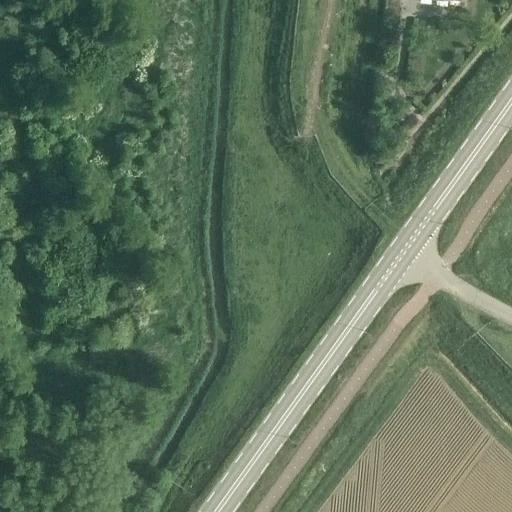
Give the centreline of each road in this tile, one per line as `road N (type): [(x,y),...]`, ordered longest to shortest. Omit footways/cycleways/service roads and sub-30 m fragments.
road 1 (tertiary): [(218,511),(402,250)]
road 2 (tertiary): [(402,250),(511,95)]
road 3 (unclassified): [(511,317),(402,250)]
